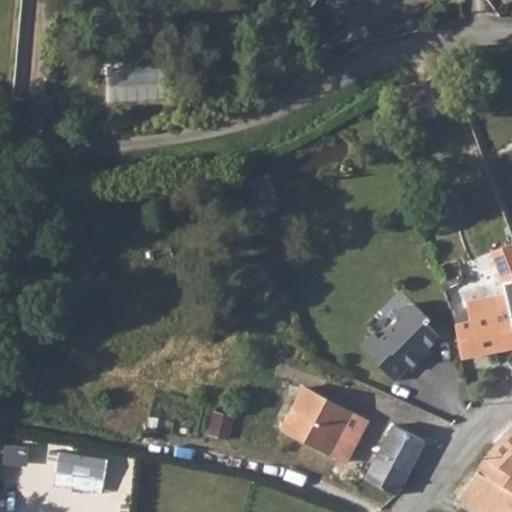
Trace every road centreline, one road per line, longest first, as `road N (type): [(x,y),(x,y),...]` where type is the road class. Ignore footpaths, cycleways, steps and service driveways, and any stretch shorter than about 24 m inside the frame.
road 1 (unclassified): [(0,142),(98,152),(279,116),(401,59),(511,40)]
road 2 (residential): [(414,511),(462,451),(511,407)]
